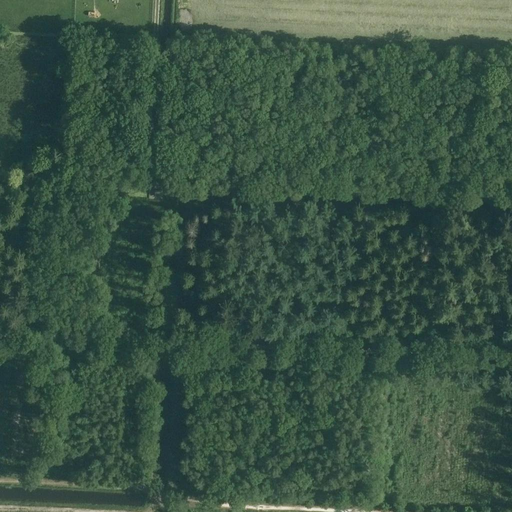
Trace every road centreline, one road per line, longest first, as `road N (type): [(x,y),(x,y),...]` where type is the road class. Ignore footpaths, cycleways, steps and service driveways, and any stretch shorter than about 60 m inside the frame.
road 1 (track): [(92,338),(101,186),(113,165),(150,140),(158,0)]
road 2 (track): [(171,504),(343,511)]
road 3 (track): [(177,342),(171,504)]
